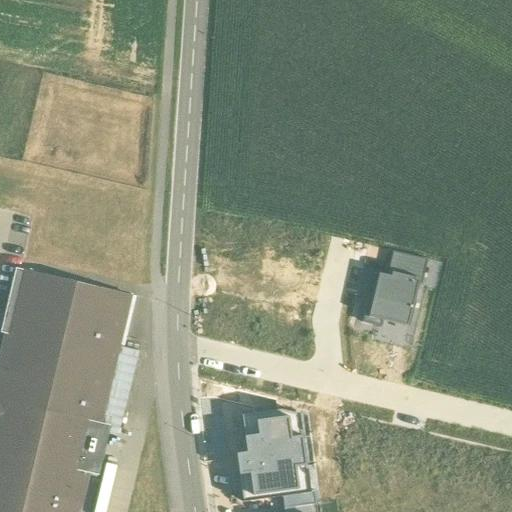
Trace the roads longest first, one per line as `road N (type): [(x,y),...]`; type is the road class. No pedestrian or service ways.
road 1 (tertiary): [(176,347),(195,0)]
road 2 (unknown): [(95,511),(157,280)]
road 3 (residential): [(323,382),(511,427)]
road 4 (tertiary): [(193,511),(176,347)]
road 5 (residential): [(176,347),(323,382)]
road 6 (residential): [(323,382),(322,326),(340,246)]
